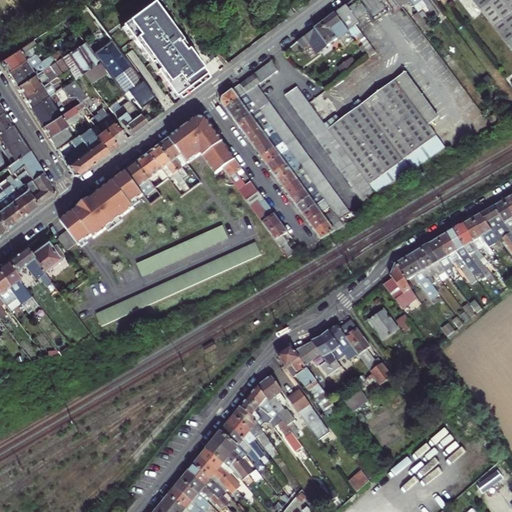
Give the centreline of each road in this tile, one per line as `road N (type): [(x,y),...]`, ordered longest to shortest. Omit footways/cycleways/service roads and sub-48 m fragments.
road 1 (residential): [(511,188),(394,254),(327,316),(268,352),(136,511)]
road 2 (residential): [(301,233),(202,96)]
road 3 (tertiary): [(202,96),(69,195)]
road 4 (tertiary): [(329,0),(202,96)]
road 5 (residential): [(0,87),(69,195)]
